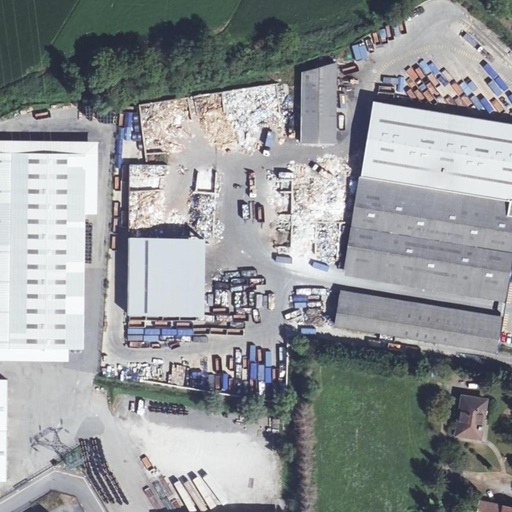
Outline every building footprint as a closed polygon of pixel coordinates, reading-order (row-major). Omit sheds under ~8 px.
[(297,72),(299,122),(298,147),(331,147),(332,65),(297,72)] [(511,129),(369,106),(349,229),(387,236),(379,275),(500,295),(507,253),(511,226),(511,129)] [(299,122),(281,122),(281,148),(298,147),(299,122)] [(86,158),(11,156),(0,155),(0,350),(6,351),(81,352),(86,158)] [(124,316),(180,318),(185,167),(127,166),(124,316)] [(211,318),(263,319),(266,168),(215,167),(211,318)] [(349,229),(342,269),(379,275),(387,236),(349,229)] [(500,295),(379,275),(342,269),(341,278),(498,304),(500,295)] [(339,294),(338,301),(494,328),(496,319),(339,294)] [(494,328),(338,301),(333,327),(490,353),(494,328)] [(453,439),(476,443),(484,406),(461,401),(453,439)] [(511,511),(469,503),(467,511),(511,511)]
